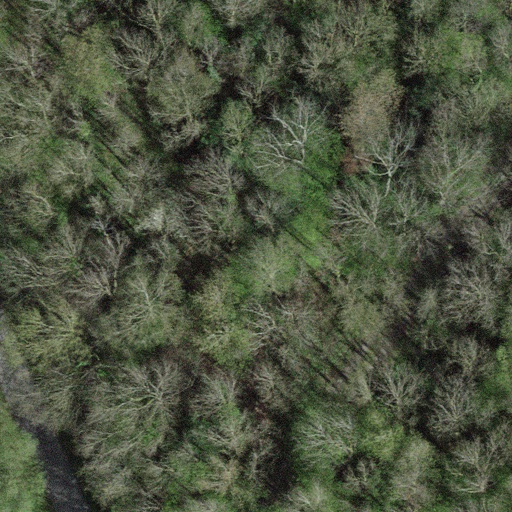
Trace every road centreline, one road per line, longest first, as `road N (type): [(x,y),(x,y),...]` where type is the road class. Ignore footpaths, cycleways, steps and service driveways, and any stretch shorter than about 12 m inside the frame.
road 1 (track): [(253,511),(322,386),(511,150)]
road 2 (unclassified): [(68,511),(0,361)]
